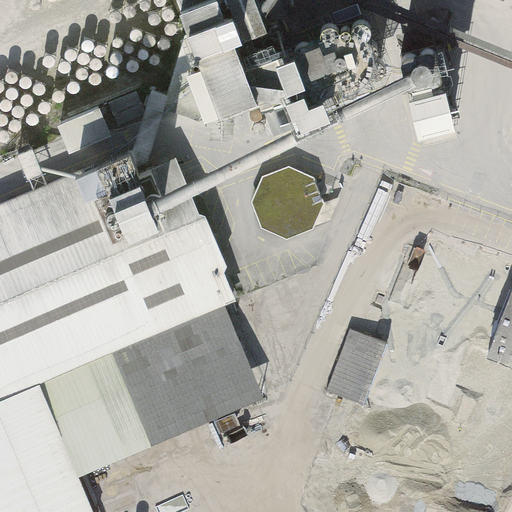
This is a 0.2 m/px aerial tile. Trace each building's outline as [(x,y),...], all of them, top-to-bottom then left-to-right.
[(192,118),(256,93),(271,132),(301,120),(289,90),(293,89),(298,90),(301,89),(304,84),(304,79),(301,76),(296,75),(292,76),(289,80),(286,81),(255,0),(176,0),(189,32),(183,34),(160,108),(192,118)] [(150,167),(137,173),(127,150),(0,203),(0,511),(90,511),(72,467),(36,381),(221,303),(229,300),(217,271),(219,264),(199,216),(192,213),(169,159),(150,167)] [(310,178),(286,168),(262,177),(251,201),(261,225),(284,236),(309,227),(319,203),(310,178)] [(459,425),(477,432),(482,419),(511,430),(511,276),(427,244),(389,344),(348,328),(324,390),(366,406),(360,422),(445,455),(457,422),(459,423),(459,425)] [(257,390),(221,303),(36,381),(72,467),(257,390)]
